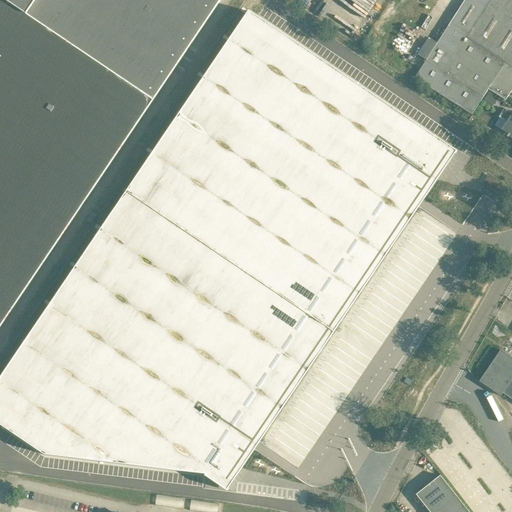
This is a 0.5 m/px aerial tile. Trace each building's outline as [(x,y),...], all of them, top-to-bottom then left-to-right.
[(4,0),(0,0),(0,327),(153,100),(4,0)] [(4,0),(153,100),(220,0),(4,0)] [(506,100),(511,91),(511,90),(511,0),(465,0),(453,19),(448,26),(437,43),(429,38),(418,54),(427,60),(415,78),(472,115),(488,89),(497,95),(506,100)] [(212,66),(126,194),(332,333),(418,206),(426,194),(425,194),(453,152),(435,139),(436,137),(256,15),(250,11),(216,60),(212,66)] [(491,108),(496,101),(488,95),(483,102),(491,108)] [(508,136),(509,137),(511,138),(511,113),(504,109),(499,118),(494,126),(502,131),(509,135),(508,136)] [(0,424),(45,455),(208,475),(208,474),(226,487),(250,452),(251,453),(259,441),(259,442),(332,333),(126,194),(0,379),(0,424)] [(92,223),(97,214),(93,212),(87,220),(92,223)] [(511,357),(501,350),(480,381),(501,396),(503,393),(511,398),(511,357)] [(430,511),(469,511),(441,475),(417,494),(430,511)] [(309,492),(306,502),(325,508),(328,497),(309,492)] [(157,505),(184,507),(184,496),(157,495),(157,505)] [(211,511),(217,511),(218,503),(192,499),(190,509),(211,511)]
